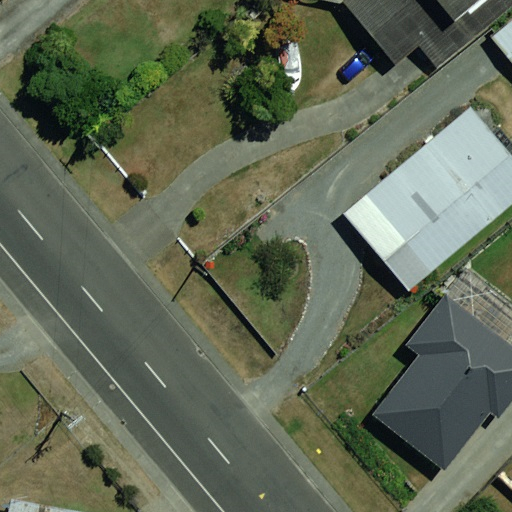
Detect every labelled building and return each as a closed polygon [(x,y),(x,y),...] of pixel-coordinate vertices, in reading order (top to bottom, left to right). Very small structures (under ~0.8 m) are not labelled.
[(337,0),(383,61),(465,0),(337,0)] [(511,6),(486,29),(511,57),(511,6)] [(511,149),(469,94),(333,199),(401,287),(511,200),(511,149)] [(511,333),(455,285),(353,406),(438,476),(511,388),(511,333)] [(112,511),(113,507),(0,491),(0,511),(112,511)]
